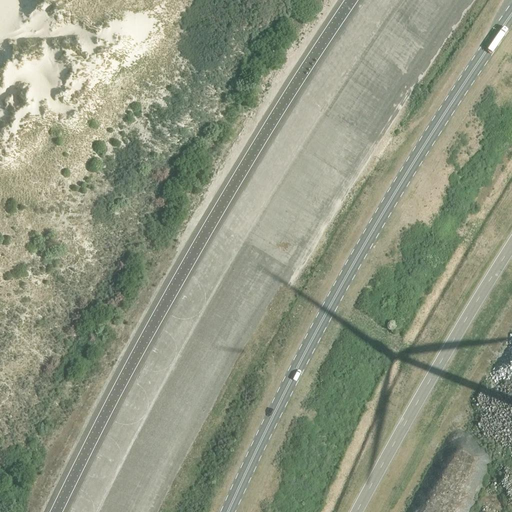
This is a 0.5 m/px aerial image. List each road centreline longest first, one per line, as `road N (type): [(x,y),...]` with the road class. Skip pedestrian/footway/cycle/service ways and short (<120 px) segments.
road 1 (unclassified): [(55,511),(157,315),(352,0)]
road 2 (primary): [(226,511),(307,343),(421,146),(511,10)]
road 3 (unclassified): [(354,511),(511,242)]
